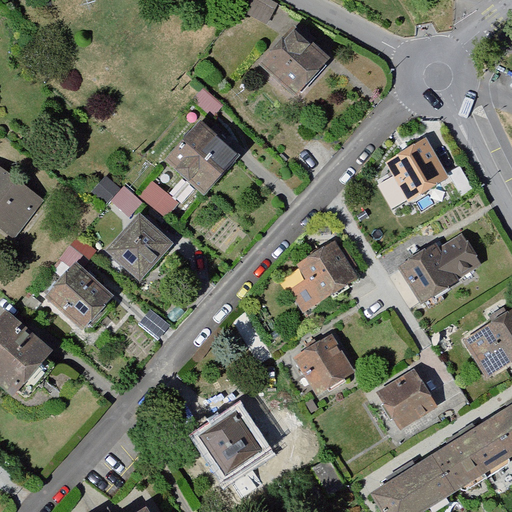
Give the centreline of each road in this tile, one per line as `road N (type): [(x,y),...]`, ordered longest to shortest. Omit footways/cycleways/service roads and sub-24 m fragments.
road 1 (residential): [(30,511),(430,69)]
road 2 (residential): [(511,234),(430,69)]
